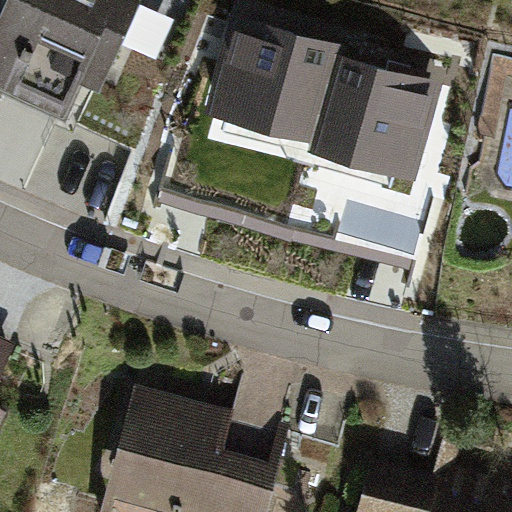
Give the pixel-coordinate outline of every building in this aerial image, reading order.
[(10,0),(0,23),(0,80),(66,110),(81,77),(101,86),(139,2),(135,0),(10,0)] [(235,14),(208,113),(313,141),(310,152),(419,181),(446,81),(352,56),(355,47),(235,14)] [(511,56),(495,53),(477,132),(496,136),(508,74),(511,75),(511,56)] [(0,419),(5,408),(0,405),(0,366),(8,348),(0,344),(0,419)] [(138,394),(105,511),(106,511),(263,511),(285,435),(138,394)] [(438,480),(375,464),(361,511),(511,511),(511,485),(441,467),(438,480)]
